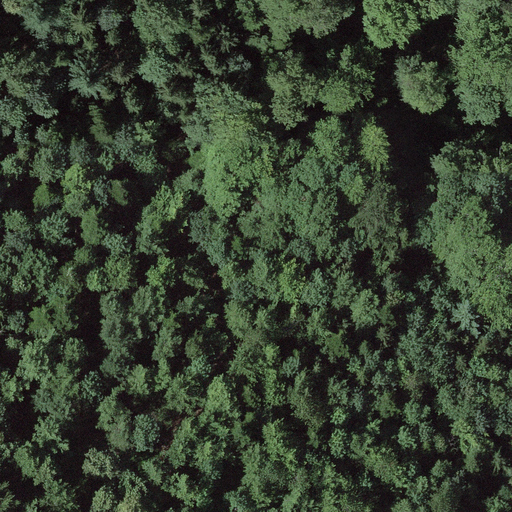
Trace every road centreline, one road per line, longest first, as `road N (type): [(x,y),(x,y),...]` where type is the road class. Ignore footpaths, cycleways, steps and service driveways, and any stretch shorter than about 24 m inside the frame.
road 1 (track): [(127,0),(219,372),(227,443),(218,511)]
road 2 (track): [(276,0),(511,81)]
